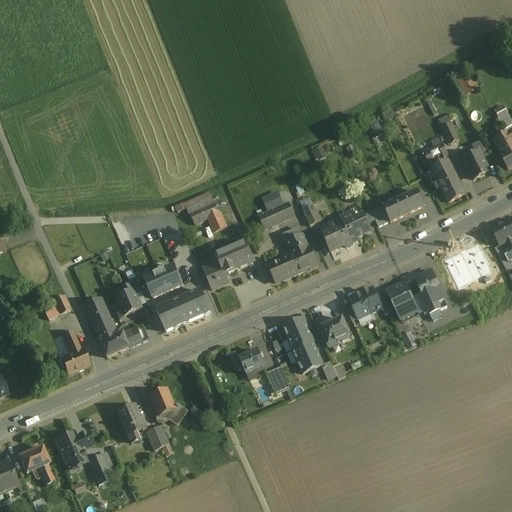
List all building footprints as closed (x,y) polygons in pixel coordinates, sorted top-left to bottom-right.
[(458,81),(466,96),(480,89),(472,73),(458,81)] [(511,123),(504,105),(495,109),(504,129),(511,125),(511,123)] [(368,123),(375,137),(383,133),(376,119),(368,123)] [(458,142),(450,126),(442,130),(450,146),(458,142)] [(511,133),(494,143),(502,157),(500,158),(508,173),(511,170),(511,133)] [(481,143),(471,149),(475,157),(479,155),(485,151),(481,143)] [(441,145),(423,154),(429,166),(447,157),(441,145)] [(322,146),(312,151),(317,160),(326,156),(322,146)] [(491,163),(485,151),(479,155),(484,166),(491,163)] [(484,166),(479,155),(475,157),(463,163),(472,183),(489,175),(484,166)] [(445,165),(431,171),(449,205),(464,197),(456,182),(454,183),(445,165)] [(417,193),(383,209),(390,225),(424,209),(417,193)] [(211,200),(188,210),(191,215),(213,205),(211,200)] [(213,205),(191,215),(196,226),(208,221),(218,216),(213,205)] [(288,205),(271,213),(276,226),(294,218),(288,205)] [(313,207),(302,211),(309,228),(320,223),(313,207)] [(271,213),(258,218),(264,231),(276,226),(271,213)] [(362,218),(355,221),(351,214),(340,220),(340,222),(351,246),(357,243),(356,241),(370,235),(362,218)] [(218,216),(208,221),(214,234),(225,229),(219,216),(218,216)] [(340,222),(328,228),(331,234),(323,238),(330,254),(344,248),(345,251),(352,247),(351,246),(340,222)] [(511,228),(509,223),(491,233),(499,248),(504,246),(509,255),(504,258),(508,264),(511,261),(511,228)] [(297,231),(282,238),(291,258),(289,259),(297,276),(316,267),(309,250),(308,250),(302,236),(300,237),(297,231)] [(244,244),(214,258),(217,265),(204,271),(213,293),(228,286),(224,277),(253,265),(244,244)] [(478,246),(444,263),(458,292),(492,275),(478,246)] [(289,259),(268,268),(275,285),(297,276),(289,259)] [(174,269),(144,282),(153,301),(182,288),(174,269)] [(440,292),(431,274),(416,281),(415,281),(417,287),(422,296),(416,299),(424,317),(428,315),(429,318),(446,310),(439,293),(440,292)] [(414,276),(407,279),(411,289),(417,287),(415,281),(416,281),(414,276)] [(132,287),(136,296),(142,294),(136,279),(129,282),(132,287)] [(407,279),(401,282),(403,287),(404,286),(407,292),(411,289),(407,279)] [(407,292),(404,286),(403,287),(386,295),(395,314),(413,306),(407,292)] [(124,297),(116,301),(124,318),(142,310),(136,296),(132,287),(122,292),(124,297)] [(364,293),(361,295),(370,316),(382,310),(378,301),(373,290),(365,294),(364,293)] [(200,294),(157,313),(166,334),(209,315),(200,294)] [(357,298),(349,302),(358,321),(370,316),(361,295),(357,297),(357,298)] [(70,312),(63,298),(53,303),(59,317),(70,312)] [(383,298),(378,301),(382,310),(386,317),(391,315),(383,298)] [(118,337),(102,301),(85,308),(100,345),(118,337)] [(413,306),(395,314),(400,325),(418,316),(413,306)] [(288,341),(309,332),(303,320),(283,329),(288,341)] [(342,321),(321,330),(329,346),(334,344),(335,347),(342,344),(342,345),(349,342),(347,338),(349,337),(342,321)] [(149,342),(143,328),(130,334),(130,335),(131,339),(126,341),(130,350),(149,342)] [(292,353),(314,344),(309,332),(288,341),(293,352),(292,353)] [(401,337),(408,350),(416,346),(409,332),(401,337)] [(72,333),(62,338),(71,358),(60,362),(67,378),(89,368),(82,353),(81,353),(72,333)] [(118,337),(100,345),(107,360),(129,350),(123,335),(118,337)] [(297,364),(318,355),(313,345),(314,344),(292,353),(297,364)] [(257,353),(239,361),(243,371),(246,377),(264,369),(257,353)] [(236,374),(243,371),(239,361),(236,354),(229,357),(236,374)] [(318,355),(297,364),(303,376),(323,367),(318,355)] [(341,363),(343,371),(352,369),(350,362),(341,363)] [(337,379),(331,364),(322,369),(328,383),(337,379)] [(290,391),(280,369),(267,375),(276,397),(290,391)] [(0,402),(8,399),(0,380),(0,405),(1,405),(0,403),(0,402)] [(151,399),(160,418),(158,420),(158,421),(157,422),(158,423),(159,425),(160,426),(161,426),(163,426),(170,423),(178,429),(189,414),(179,407),(175,409),(168,392),(151,399)] [(135,407),(117,415),(128,440),(146,432),(135,407)] [(161,429),(154,432),(162,450),(169,447),(161,429)] [(162,450),(154,432),(147,435),(154,454),(162,450)] [(73,436),(65,439),(65,440),(63,440),(62,440),(62,441),(54,444),(65,468),(73,464),(76,470),(86,465),(81,454),(92,449),(86,435),(75,440),(73,436)] [(48,466),(41,450),(19,460),(26,475),(33,472),(35,476),(38,474),(44,488),(54,483),(46,467),(48,466)] [(112,471),(106,456),(101,458),(107,473),(112,471)] [(101,458),(88,464),(98,488),(111,482),(107,473),(101,458)] [(15,484),(6,464),(0,467),(0,485),(4,495),(17,489),(15,484)] [(26,494),(21,481),(15,484),(17,489),(20,496),(26,494)] [(82,485),(73,489),(76,496),(85,492),(82,485)] [(37,503),(32,505),(35,511),(40,511),(41,511),(37,503)]
